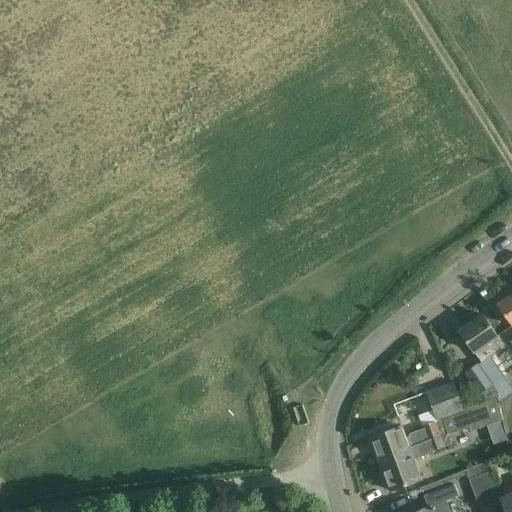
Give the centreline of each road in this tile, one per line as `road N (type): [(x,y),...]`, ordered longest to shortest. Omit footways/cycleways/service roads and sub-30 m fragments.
road 1 (unclassified): [(340,511),(326,436),(352,368),(393,325),(511,239)]
road 2 (track): [(511,168),(400,0)]
